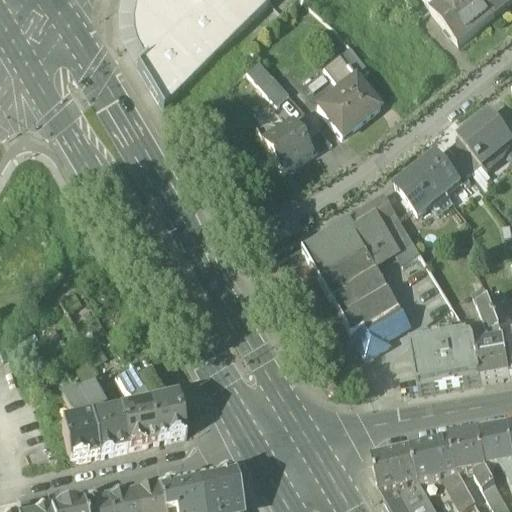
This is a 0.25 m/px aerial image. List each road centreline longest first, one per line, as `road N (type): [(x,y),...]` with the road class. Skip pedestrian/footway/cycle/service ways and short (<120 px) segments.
road 1 (primary): [(307,441),(52,6)]
road 2 (primary): [(22,59),(258,452)]
road 3 (residential): [(511,59),(414,139),(266,232)]
road 4 (residential): [(258,452),(0,509)]
road 5 (residential): [(511,404),(307,441)]
